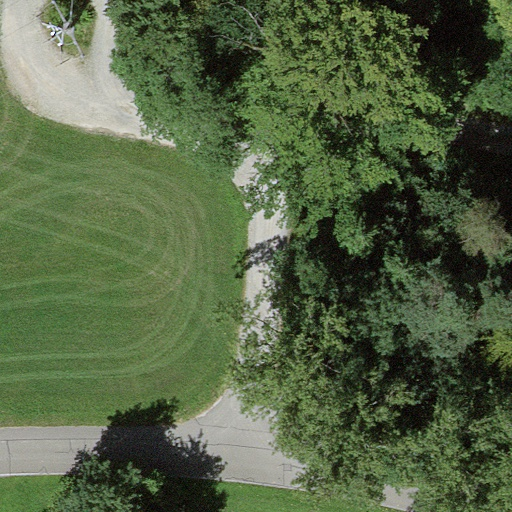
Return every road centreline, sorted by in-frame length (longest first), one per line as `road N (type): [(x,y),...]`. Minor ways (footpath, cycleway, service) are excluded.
road 1 (residential): [(511,507),(413,475),(248,444),(75,437),(0,443)]
road 2 (track): [(248,444),(299,0)]
road 3 (track): [(118,58),(110,68),(145,110),(511,139)]
road 4 (track): [(110,68),(77,74),(46,59),(33,28),(40,0)]
